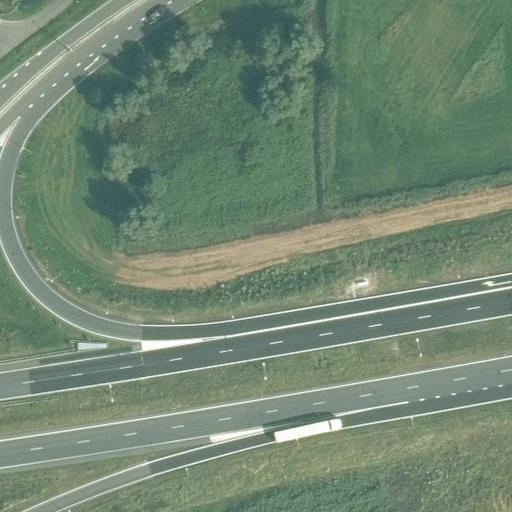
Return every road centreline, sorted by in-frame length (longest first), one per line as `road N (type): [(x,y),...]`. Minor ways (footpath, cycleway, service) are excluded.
road 1 (trunk): [(511,301),(210,333),(135,335),(91,326),(36,291),(5,235),(3,175),(23,107)]
road 2 (trunk): [(511,302),(0,390)]
road 3 (trunk): [(0,451),(410,390)]
road 4 (trunk): [(48,511),(121,479),(410,390)]
road 5 (secondary): [(23,107),(173,0)]
road 6 (secondary): [(128,0),(0,97)]
